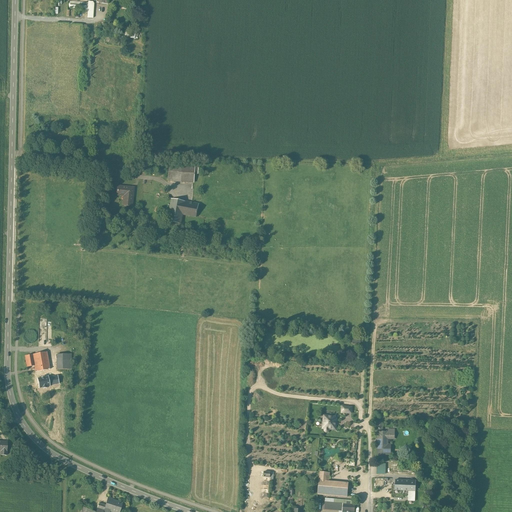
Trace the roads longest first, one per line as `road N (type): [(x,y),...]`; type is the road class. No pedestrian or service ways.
road 1 (secondary): [(15,0),(6,347),(13,408),(41,448),(189,511)]
road 2 (residential): [(371,511),(375,334)]
